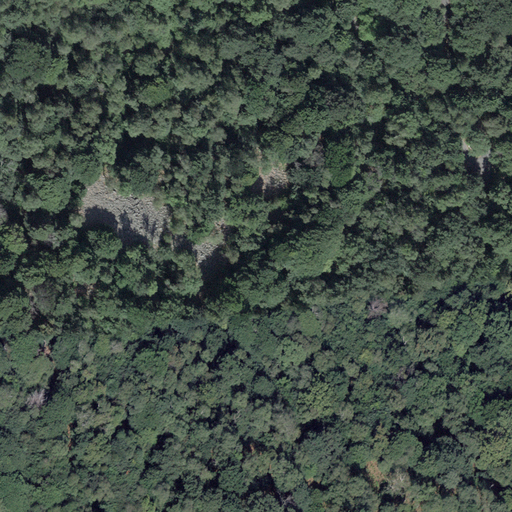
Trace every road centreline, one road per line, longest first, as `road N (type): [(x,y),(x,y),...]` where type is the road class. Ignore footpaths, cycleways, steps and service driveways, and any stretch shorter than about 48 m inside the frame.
road 1 (unclassified): [(485,170),(368,51),(345,0)]
road 2 (unclassified): [(511,377),(485,170)]
road 3 (unclassified): [(444,0),(440,60),(471,107),(485,170)]
